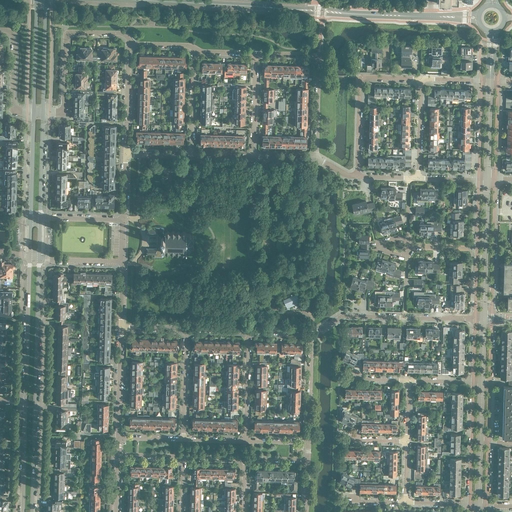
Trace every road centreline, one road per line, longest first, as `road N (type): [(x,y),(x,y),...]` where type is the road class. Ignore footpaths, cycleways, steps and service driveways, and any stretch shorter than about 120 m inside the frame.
road 1 (tertiary): [(432,16),(137,0)]
road 2 (secondary): [(32,511),(39,259)]
road 3 (residential): [(43,110),(62,111),(67,32),(122,33),(129,43),(193,51)]
road 4 (residential): [(357,176),(361,79),(422,79)]
road 5 (secondary): [(29,257),(25,402)]
road 6 (tertiary): [(483,318),(489,179)]
road 7 (residential): [(495,318),(498,179)]
road 8 (residential): [(474,382),(471,505)]
